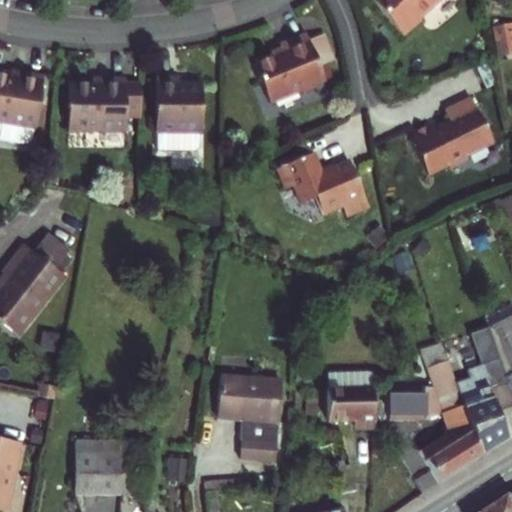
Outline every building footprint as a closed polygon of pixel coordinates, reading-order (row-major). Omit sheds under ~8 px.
[(361,0),(395,38),(437,0),(361,0)] [(511,20),(494,24),(499,54),(511,51),(511,20)] [(297,35),(242,57),(261,105),(317,83),(297,35)] [(33,78),(0,72),(0,145),(14,149),(25,139),(33,78)] [(127,78),(57,80),(58,135),(116,134),(115,120),(128,120),(127,78)] [(190,78),(145,79),(146,152),(191,152),(190,78)] [(459,100),(433,111),(438,122),(420,129),(416,122),(398,129),(401,136),(397,138),(412,172),(478,144),(459,100)] [(301,157),(265,173),(274,193),(281,190),(289,209),(302,203),(310,221),(329,212),(334,221),(358,210),(337,165),(310,177),(301,157)] [(61,186),(54,196),(72,209),(79,198),(61,186)] [(20,247),(5,237),(0,245),(0,322),(4,326),(45,264),(40,261),(51,245),(30,232),(20,247)] [(416,460),(432,485),(473,458),(444,383),(402,274),(383,282),(425,393),(396,393),(398,422),(416,422),(447,412),(451,424),(440,428),(444,439),(414,451),(416,460)] [(490,366),(505,407),(511,419),(511,317),(480,330),(490,366)] [(444,383),(473,458),(499,441),(490,414),(505,407),(490,366),(479,371),(474,362),(455,370),(457,378),(444,383)] [(278,381),(218,371),(211,412),(246,418),(239,456),(275,462),(278,443),(267,441),(278,381)] [(364,378),(311,377),(311,414),(351,415),(351,422),(364,422),(364,378)] [(131,437),(62,440),(64,493),(133,490),(131,437)] [(341,463),(318,466),(322,493),(344,490),(341,463)] [(511,511),(511,498),(491,511),(511,511)]
